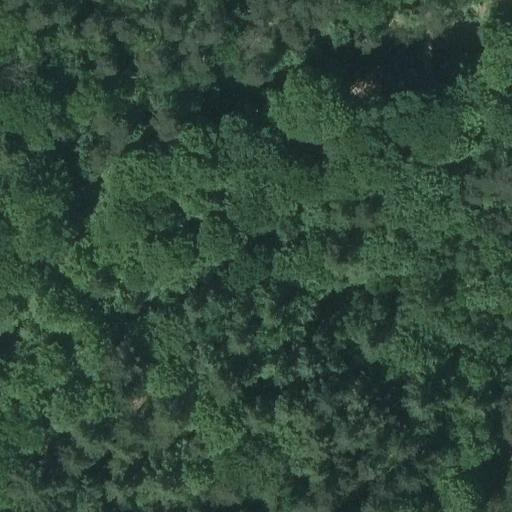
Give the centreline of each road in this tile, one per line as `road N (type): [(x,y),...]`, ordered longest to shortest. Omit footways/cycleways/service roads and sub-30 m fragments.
road 1 (track): [(110,226),(343,117),(437,90),(511,37)]
road 2 (track): [(0,464),(60,405),(90,357),(121,269),(110,226)]
road 3 (track): [(511,225),(455,157),(413,0)]
road 4 (track): [(110,226),(86,167),(49,123),(0,89)]
road 5 (track): [(0,293),(110,226)]
